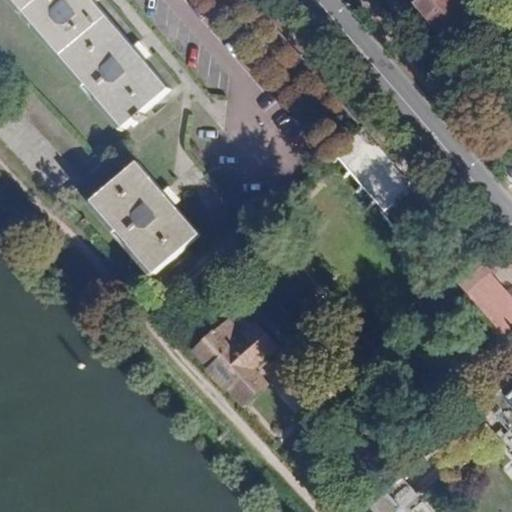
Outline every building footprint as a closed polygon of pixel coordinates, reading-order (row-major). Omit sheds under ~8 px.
[(13,0),(58,52),(124,127),(169,88),(92,0),(13,0)] [(419,0),(418,1),(449,36),(476,12),(465,0),(419,0)] [(130,158),(86,195),(151,269),(194,233),(130,158)] [(218,256),(200,272),(207,281),(225,265),(218,256)] [(489,270),(480,259),(460,277),(470,288),(489,270)] [(245,309),(202,347),(216,363),(211,369),(231,392),(239,385),(253,402),(279,380),(264,362),(280,347),(245,309)] [(382,494),(362,511),(381,511),(391,504),(382,494)]
